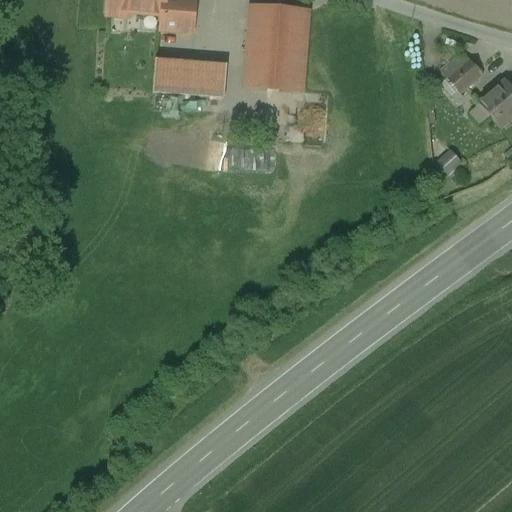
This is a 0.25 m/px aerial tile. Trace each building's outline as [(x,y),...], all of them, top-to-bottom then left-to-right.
[(107,0),(106,16),(127,18),(131,14),(161,16),(160,32),(191,34),(194,1),(184,0),(107,0)] [(306,15),(250,10),(244,90),(300,94),(306,15)] [(480,78),(461,55),(440,73),(459,96),(480,78)] [(226,67),(154,62),(151,94),(223,100),(226,67)] [(511,93),(504,84),(478,107),(498,131),(511,119),(511,93)] [(326,107),(305,105),(302,145),(322,147),(326,107)] [(458,164),(450,155),(434,168),(442,178),(458,164)]
